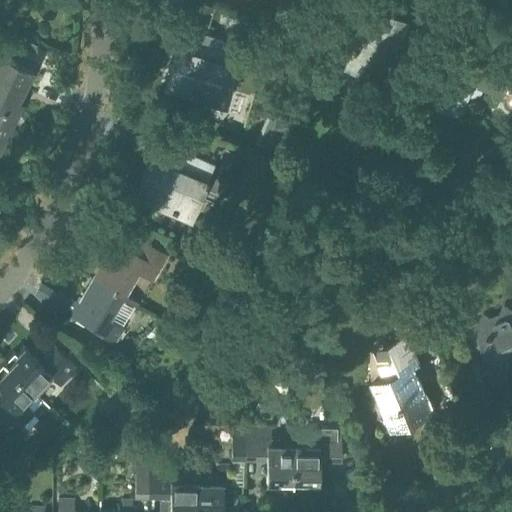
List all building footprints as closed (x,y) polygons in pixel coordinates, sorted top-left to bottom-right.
[(402,24),(392,20),(394,15),(373,7),(367,22),(364,21),(359,34),(362,35),(359,44),(357,43),(355,48),(357,49),(352,62),(357,64),(357,65),(372,71),(372,70),(399,81),(402,73),(403,73),(409,57),(417,60),(427,34),(402,24)] [(242,48),(188,31),(179,60),(174,58),(167,80),(183,85),(182,87),(195,91),(196,88),(205,91),(205,93),(210,95),(211,93),(224,97),(226,91),(227,91),(231,76),(231,75),(234,65),(239,66),(238,67),(239,67),(243,55),(244,49),(242,49),(242,48)] [(446,79),(435,107),(455,115),(458,115),(459,115),(461,114),(464,111),(464,110),(470,96),(473,97),(482,93),(485,85),(503,93),(508,95),(507,97),(507,99),(508,102),(510,104),(511,105),(511,48),(504,46),(498,61),(488,57),(478,83),(476,88),(473,89),(446,79)] [(0,149),(27,93),(23,91),(33,70),(0,54),(0,149)] [(202,162),(161,144),(149,170),(144,168),(135,189),(150,196),(149,198),(161,204),(162,201),(171,205),(170,206),(176,209),(177,207),(189,213),(192,207),(193,207),(211,166),(202,162)] [(90,242),(108,252),(93,277),(139,305),(140,302),(127,294),(139,273),(153,281),(163,266),(170,255),(144,240),(137,253),(98,229),(90,242)] [(53,303),(91,326),(90,328),(116,344),(125,328),(111,320),(124,298),(138,307),(139,305),(93,277),(79,302),(61,291),(53,303)] [(372,380),(376,389),(392,427),(433,409),(415,367),(419,365),(406,334),(428,324),(414,293),(388,304),(402,336),(372,349),(383,376),(372,380)] [(473,324),(471,329),(490,374),(506,380),(511,364),(507,351),(511,348),(511,307),(503,304),(500,313),(491,316),(483,313),(479,321),(473,324)] [(40,360),(24,345),(5,365),(37,395),(53,379),(61,387),(79,368),(55,344),(40,360)] [(0,401),(0,428),(3,426),(12,436),(23,424),(35,411),(28,404),(37,395),(5,365),(0,369),(0,394),(3,398),(0,401)] [(232,458),(267,459),(266,481),(293,481),(293,437),(271,437),(271,425),(232,425),(232,458)] [(293,437),(293,481),(319,482),(319,459),(341,460),(341,426),(315,426),(293,426),(293,437)] [(136,462),(135,495),(148,496),(148,462),(136,462)] [(175,474),(175,463),(148,462),(148,496),(170,496),(169,511),(196,511),(197,474),(175,474)] [(218,475),(197,474),(196,511),(222,511),(222,503),(228,503),(229,463),(219,463),(218,475)] [(58,511),(99,511),(100,510),(74,509),(75,498),(59,498),(58,511)] [(122,510),(100,510),(99,511),(132,511),(132,499),(122,498),(122,510)]
